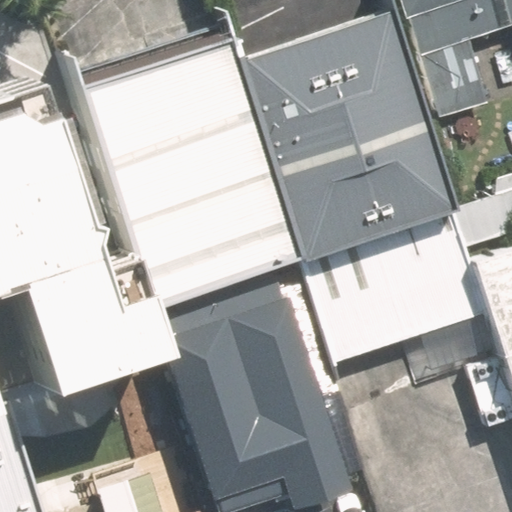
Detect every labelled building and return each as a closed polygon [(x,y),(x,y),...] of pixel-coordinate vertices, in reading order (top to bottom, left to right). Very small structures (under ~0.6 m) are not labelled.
[(511,0),(403,0),(441,114),(495,96),(475,33),(511,21),(511,0)] [(379,5),(228,51),(290,251),(440,204),(379,5)] [(73,72),(126,243),(143,298),(263,263),(290,251),(228,51),(221,27),(73,72)] [(0,53),(0,269),(34,373),(154,336),(143,298),(126,243),(82,261),(17,48),(0,53)] [(511,234),(457,254),(440,204),(290,251),(321,353),(474,303),(511,424),(511,234)] [(335,486),(263,263),(143,298),(154,336),(203,490),(268,469),(277,506),(335,486)] [(0,511),(31,511),(0,406),(0,511)] [(192,511),(190,503),(161,511),(192,511)]
